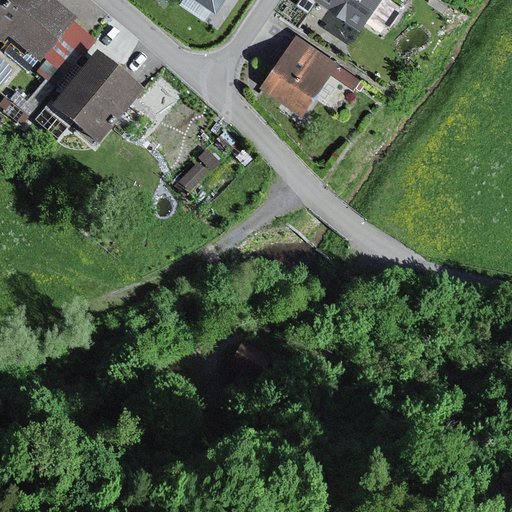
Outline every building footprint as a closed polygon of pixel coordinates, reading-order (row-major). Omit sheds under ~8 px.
[(37,62),(38,64),(43,59),(73,24),(76,20),(49,0),(0,0),(0,42),(2,45),(7,39),(37,62)] [(215,7),(204,0),(183,0),(181,4),(206,21),(215,7)] [(204,0),(215,7),(220,11),(226,0),(204,0)] [(310,13),(319,0),(320,0),(363,28),(373,13),(392,25),(406,6),(397,0),(299,0),(297,4),(310,13)] [(94,41),(73,24),(43,59),(46,61),(36,73),(54,89),(94,41)] [(288,49),(330,78),(333,74),(339,65),(340,64),(297,35),(288,49)] [(0,50),(28,73),(37,62),(7,39),(2,45),(0,47),(0,50)] [(330,78),(288,49),(262,86),(304,115),(330,78)] [(95,52),(48,107),(96,146),(142,91),(95,52)] [(361,80),(339,65),(333,74),(355,89),(361,80)] [(200,121),(139,176),(149,188),(210,132),(200,121)] [(211,154),(178,187),(190,199),(222,166),(211,154)] [(230,377),(262,388),(274,353),(242,342),(230,377)]
